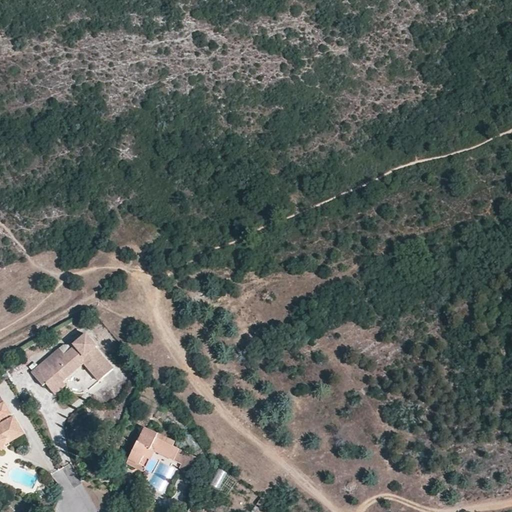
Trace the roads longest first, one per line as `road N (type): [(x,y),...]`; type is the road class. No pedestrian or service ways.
road 1 (track): [(121,313),(155,313),(147,285),(160,275),(415,162),(511,130)]
road 2 (track): [(155,313),(233,425),(337,511)]
road 3 (track): [(0,229),(48,273),(117,267),(147,285)]
